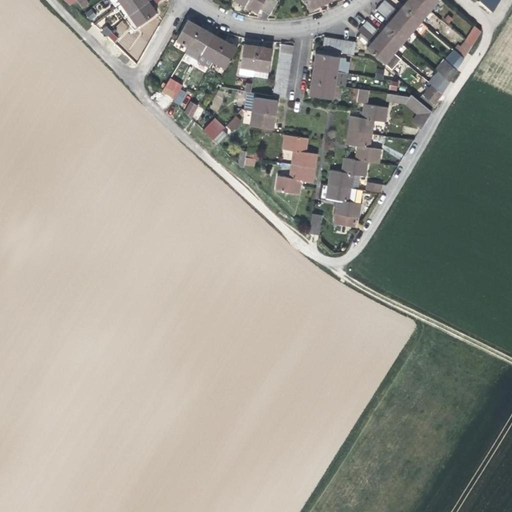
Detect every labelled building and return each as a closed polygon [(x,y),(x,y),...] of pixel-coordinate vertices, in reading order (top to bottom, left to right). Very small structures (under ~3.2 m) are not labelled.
[(89,4),(86,0),(77,0),(82,8),(89,4)] [(130,14),(148,1),(147,0),(126,0),(116,7),(114,9),(117,12),(119,11),(125,18),(130,14)] [(258,12),(260,9),(264,0),(248,0),(245,5),(252,9),(258,12)] [(264,0),(260,9),(270,15),(278,0),(264,0)] [(322,4),(320,0),(304,0),(309,10),(317,6),(320,5),(322,4)] [(380,4),(394,16),(399,11),(385,0),(383,0),(382,1),(380,4)] [(430,10),(418,0),(408,0),(403,6),(421,20),(430,10)] [(418,0),(430,10),(438,0),(418,0)] [(493,12),(500,0),(480,0),(480,1),(493,12)] [(152,6),(148,1),(130,14),(138,26),(157,13),(152,6)] [(390,21),(394,16),(380,4),(378,7),(376,9),(390,21)] [(399,11),(394,16),(412,31),(421,20),(403,6),(399,11)] [(91,9),(85,13),(90,21),(96,16),(91,9)] [(412,31),(394,16),(390,21),(385,27),(403,42),(412,31)] [(194,23),(188,20),(177,40),(189,47),(201,27),(194,23)] [(362,25),(376,37),(381,32),(366,20),(365,23),(362,25)] [(372,42),(376,37),(362,25),(360,28),(358,30),(372,42)] [(472,46),(481,31),(475,25),(466,41),(472,46)] [(106,27),(102,31),(107,36),(111,31),(106,27)] [(201,54),(213,34),(209,32),(201,27),(189,47),(185,53),(197,60),(201,54)] [(381,32),(376,37),(394,52),(403,42),(385,27),(381,32)] [(201,54),(213,61),(225,41),(219,37),(213,34),(201,54)] [(335,52),(337,39),(324,37),(322,50),(335,52)] [(394,52),(376,37),(372,42),(367,48),(385,63),(394,52)] [(337,39),(335,52),(341,53),(343,40),(337,39)] [(343,40),(341,53),(347,54),(349,41),(343,40)] [(230,44),(225,41),(213,61),(225,68),(237,48),(230,44)] [(349,41),(347,54),(354,55),(356,42),(349,41)] [(454,49),(464,58),(472,46),(466,41),(461,47),(458,44),(454,49)] [(292,60),(294,45),(281,43),(278,58),(292,60)] [(252,45),(244,44),(239,74),(253,76),(258,46),(252,45)] [(266,47),(258,46),(253,76),(268,78),(272,48),(266,47)] [(457,70),(464,58),(454,49),(445,60),(457,70)] [(401,58),(394,52),(385,63),(392,69),(401,58)] [(314,68),(338,71),(341,57),(316,53),(315,61),(314,68)] [(209,67),(213,61),(201,54),(197,60),(209,67)] [(341,57),(338,71),(347,73),(349,62),(345,61),(346,58),(341,57)] [(291,66),(292,60),(278,58),(277,64),(291,66)] [(450,82),(457,70),(445,60),(444,59),(435,70),(438,71),(450,82)] [(290,72),(291,66),(277,64),(276,70),(290,72)] [(336,85),(338,71),(314,68),(313,74),(312,81),(336,85)] [(289,79),(290,72),(276,70),(275,77),(289,79)] [(347,73),(338,71),(336,85),(341,86),(345,87),(347,73)] [(443,93),(450,82),(438,71),(428,82),(433,85),(443,93)] [(288,85),(289,79),(275,77),(274,83),(288,85)] [(162,91),(175,98),(180,89),(183,85),(170,78),(162,91)] [(397,91),(398,82),(390,80),(388,89),(397,91)] [(334,99),(336,85),(312,81),(311,89),(310,93),(310,95),(334,99)] [(287,92),(288,85),(274,83),(273,89),(287,92)] [(434,103),(443,93),(433,85),(424,95),(434,103)] [(357,100),(358,89),(351,88),(350,95),(353,95),(353,100),(357,100)] [(173,101),(179,104),(186,93),(180,89),(175,98),(173,101)] [(286,98),(287,92),(273,89),(272,96),(286,98)] [(365,90),(358,89),(357,100),(356,101),(364,102),(365,90)] [(244,109),(253,111),(255,97),(255,92),(251,92),(247,91),(244,109)] [(409,97),(393,94),(392,101),(405,103),(419,113),(414,121),(422,127),(432,111),(413,96),(413,97),(409,97)] [(433,108),(436,105),(434,103),(424,95),(423,94),(420,98),(433,108)] [(255,97),(253,111),(275,114),(276,108),(278,100),(255,97)] [(184,112),(191,118),(196,108),(189,103),(184,112)] [(363,112),(362,118),(374,120),(385,122),(387,108),(364,104),(363,112)] [(274,122),(275,114),(253,111),(250,125),(273,128),(274,122)] [(232,132),(242,122),(235,116),(226,126),(232,132)] [(374,120),(362,118),(359,118),(351,116),(349,130),(371,134),(372,127),(374,120)] [(213,140),(213,139),(223,130),(225,127),(216,119),(204,131),(213,140)] [(223,130),(213,139),(218,144),(228,134),(223,130)] [(358,146),(369,147),(370,143),(371,134),(349,130),(346,144),(358,146)] [(294,150),(305,152),(308,138),(285,134),(283,148),(294,150)] [(381,149),(369,147),(358,146),(355,160),(367,162),(378,163),(381,149)] [(317,154),(305,152),(294,150),(292,164),(315,167),(316,161),(317,154)] [(254,158),(245,157),(244,164),(253,166),(254,158)] [(342,172),(360,175),(365,176),(367,162),(355,160),(344,158),(342,172)] [(290,178),(301,179),(312,181),(314,174),(315,167),(292,164),(290,178)] [(359,181),(360,175),(342,172),(331,170),(329,184),(358,189),(359,181)] [(299,194),(301,179),(290,178),(278,176),(276,190),(299,194)] [(382,184),(367,182),(366,190),(381,192),(382,184)] [(356,203),(358,189),(329,184),(326,198),(338,200),(356,203)] [(359,212),(361,204),(356,203),(338,200),(334,224),(354,227),(356,217),(358,218),(359,212)] [(312,214),(309,233),(319,235),(322,215),(312,214)]
